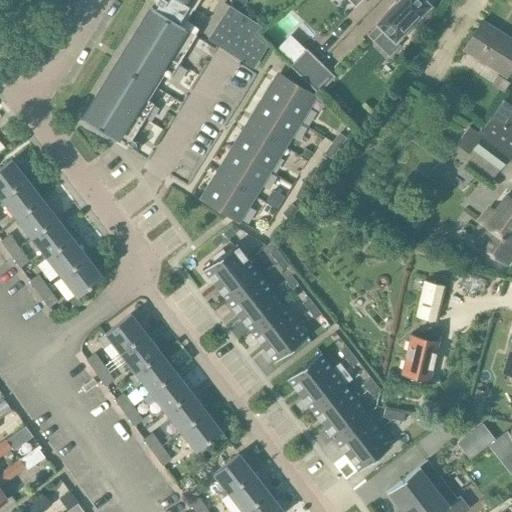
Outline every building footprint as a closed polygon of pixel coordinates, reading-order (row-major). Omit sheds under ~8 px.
[(158,0),(154,8),(151,7),(83,120),(108,136),(106,137),(126,148),(153,105),(147,99),(162,75),(169,79),(197,35),(178,24),(189,8),(193,11),(199,0),(158,0)] [(399,0),(366,35),(373,41),(384,30),(394,40),(396,38),(399,41),(409,30),(406,27),(428,6),(426,4),(425,0),(399,0)] [(217,46),(239,60),(253,69),(255,66),(267,48),(254,35),(262,28),(229,6),(208,40),(217,46)] [(511,39),(482,21),(471,37),(463,50),(505,77),(511,66),(511,39)] [(289,66),(304,79),(320,62),(306,48),(289,66)] [(335,76),(320,62),(304,79),(318,93),(335,76)] [(279,75),(263,100),(298,122),(313,96),(279,75)] [(491,85),(503,93),(510,83),(497,75),(491,85)] [(263,100),(248,125),(283,146),(298,122),(263,100)] [(481,128),(481,129),(511,148),(511,149),(507,156),(511,158),(511,105),(502,100),(491,118),(490,117),(481,128)] [(283,146),(248,125),(233,149),(268,170),(283,146)] [(468,126),(459,140),(499,168),(507,156),(511,149),(511,148),(481,129),(481,128),(480,127),(477,132),(468,126)] [(331,159),(347,138),(339,132),(324,154),(331,159)] [(305,148),(301,155),(308,160),(312,153),(305,148)] [(233,149),(218,174),(253,195),(268,170),(233,149)] [(11,160),(0,168),(0,198),(1,199),(26,179),(11,160)] [(218,174),(203,199),(237,220),(253,195),(218,174)] [(303,201),(315,178),(307,174),(295,197),(303,201)] [(42,199),(26,179),(1,199),(16,219),(42,199)] [(277,207),(284,196),(273,189),(266,201),(277,207)] [(477,245),(490,254),(506,266),(511,257),(511,200),(506,196),(484,226),(488,229),(477,245)] [(42,199),(16,219),(31,238),(57,219),(42,199)] [(288,219),(298,210),(292,203),(282,213),(288,219)] [(57,219),(31,238),(46,258),(72,238),(57,219)] [(231,226),(223,233),(228,239),(237,233),(231,226)] [(1,241),(11,254),(19,248),(10,235),(1,241)] [(87,258),(72,238),(46,258),(62,278),(87,258)] [(214,261),(202,270),(203,271),(204,270),(215,285),(248,260),(237,245),(237,243),(225,253),(222,249),(211,258),(214,261)] [(19,248),(11,254),(20,268),(29,261),(19,248)] [(277,249),(270,254),(277,262),(283,257),(277,249)] [(283,257),(277,262),(282,270),(289,265),(283,257)] [(87,258),(62,278),(76,296),(77,297),(102,277),(87,258)] [(248,260),(215,285),(227,300),(260,275),(248,260)] [(464,273),(460,284),(465,286),(464,292),(475,296),(477,290),(483,292),(487,281),(464,273)] [(38,275),(30,281),(39,295),(48,288),(38,275)] [(260,275),(227,300),(239,316),(272,290),(260,275)] [(292,275),(285,280),(291,289),(298,284),(292,275)] [(415,316),(417,316),(437,321),(445,286),(424,281),(415,316)] [(39,295),(48,308),(57,302),(48,288),(39,295)] [(272,290),(239,316),(250,331),(283,306),(272,290)] [(76,296),(69,302),(75,309),(82,304),(77,297),(76,296)] [(309,298),(302,303),(309,311),(315,306),(309,298)] [(283,306),(250,331),(262,346),(295,321),(283,306)] [(315,306),(309,311),(315,319),(321,314),(315,306)] [(112,342),(120,353),(146,333),(130,314),(98,339),(104,348),(112,342)] [(295,321),(262,346),(274,361),(273,362),(274,363),(308,336),(307,335),(307,336),(295,321)] [(439,330),(429,328),(426,340),(412,337),(404,373),(428,379),(437,342),(439,330)] [(95,372),(105,386),(114,380),(108,373),(125,360),(135,373),(161,353),(146,333),(120,353),(103,366),(95,372)] [(474,364),(488,369),(498,339),(484,335),(474,364)] [(346,345),(339,350),(345,358),(352,353),(346,345)] [(321,352),(286,379),(287,380),(288,379),(299,394),(332,369),(332,368),(321,354),(321,353),(321,352)] [(151,392),(176,373),(161,353),(135,373),(136,373),(130,378),(134,384),(141,379),(151,392)] [(352,353),(345,358),(352,367),(358,361),(352,353)] [(95,354),(86,360),(95,372),(103,366),(95,354)] [(332,369),(299,394),(311,409),(344,384),(344,385),(352,379),(340,363),(332,368),(332,369)] [(166,412),(191,392),(176,373),(151,392),(143,398),(148,406),(156,400),(166,412)] [(371,377),(364,383),(369,389),(376,384),(371,377)] [(511,397),(511,386),(500,383),(497,394),(511,397)] [(344,384),(311,409),(323,425),(356,399),(344,385),(344,384)] [(376,384),(369,389),(374,395),(381,390),(376,384)] [(476,389),(469,413),(481,416),(488,392),(476,389)] [(191,392),(166,412),(181,431),(206,412),(191,392)] [(123,393),(114,400),(124,413),(132,406),(123,393)] [(356,399),(323,425),(335,440),(368,415),(356,399)] [(0,419),(12,411),(4,400),(0,403),(0,419)] [(132,406),(124,413),(134,426),(142,420),(132,406)] [(384,409),(383,417),(393,419),(395,411),(384,409)] [(395,411),(393,419),(403,421),(405,413),(395,411)] [(206,412),(181,431),(196,451),(221,432),(206,412)] [(368,415),(335,440),(346,455),(379,430),(368,415)] [(453,443),(465,460),(494,439),(482,422),(453,443)] [(379,430),(346,455),(358,470),(357,471),(358,472),(392,446),(392,445),(391,444),(391,445),(379,430)] [(143,440),(153,453),(161,447),(152,433),(143,440)] [(0,455),(11,448),(5,439),(0,442),(0,455)] [(153,453),(162,466),(171,460),(161,447),(153,453)] [(228,493),(254,474),(238,454),(213,473),(228,493)] [(0,503),(7,499),(0,489),(0,485),(25,467),(19,459),(0,472),(0,503)] [(427,460),(386,492),(401,511),(442,479),(427,460)] [(254,474),(228,493),(242,511),(244,511),(269,493),(254,474)] [(401,511),(465,511),(469,509),(460,496),(457,498),(442,479),(401,511)] [(283,511),(269,493),(244,511),(283,511)] [(22,511),(40,511),(52,504),(46,496),(22,511)] [(194,511),(203,511),(207,510),(197,497),(189,504),(194,511)] [(226,511),(220,503),(208,511),(226,511)]
